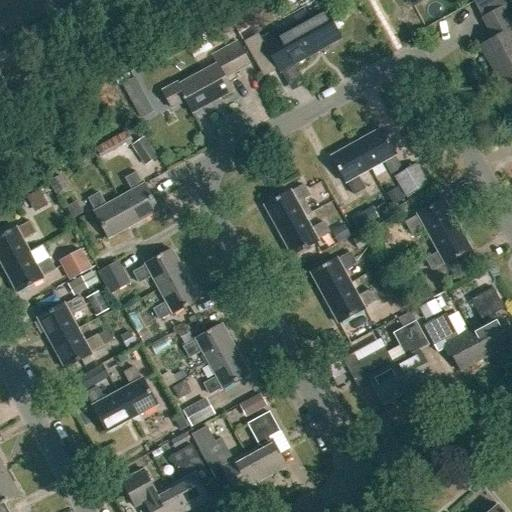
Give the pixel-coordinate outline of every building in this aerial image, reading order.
[(480,46),(505,92),(511,87),(511,32),(511,31),(511,30),(511,22),(504,7),(482,19),(493,39),(480,46)] [(340,38),(323,9),(277,34),(275,31),(260,39),(263,43),(278,69),(279,72),(340,38)] [(195,44),(201,53),(216,43),(210,34),(195,44)] [(185,101),(192,113),(232,91),(224,78),(249,64),(236,42),(212,56),(216,64),(178,85),(177,83),(162,91),(171,109),(185,101)] [(278,69),(263,43),(248,52),(263,78),(278,69)] [(133,78),(119,85),(128,101),(142,94),(133,78)] [(356,143),(370,169),(383,162),(390,174),(401,168),(394,156),(396,155),(381,129),(356,143)] [(132,148),(146,169),(159,160),(145,140),(132,148)] [(347,182),(353,195),(364,189),(357,176),(370,169),(356,143),(330,157),(345,183),(347,182)] [(383,195),(390,206),(426,183),(413,163),(391,177),(397,186),(383,195)] [(119,198),(133,225),(158,211),(144,184),(142,185),(135,173),(125,179),(132,191),(119,198)] [(263,205),(277,231),(304,216),(297,203),(309,196),(303,185),(291,192),(290,191),(263,205)] [(24,197),(32,214),(46,207),(38,190),(24,197)] [(93,212),(108,239),(133,225),(119,198),(105,205),(99,193),(88,199),(95,211),(93,212)] [(423,226),(430,239),(457,225),(443,200),(416,214),(417,216),(405,223),(411,233),(423,226)] [(277,231),(291,256),(318,241),(317,240),(329,233),(324,222),(311,229),(304,216),(277,231)] [(0,235),(0,262),(3,267),(29,253),(22,240),(34,233),(29,222),(16,229),(15,227),(0,235)] [(425,259),(431,270),(444,263),(444,265),(471,250),(457,225),(430,239),(438,253),(425,259)] [(361,234),(350,241),(355,250),(367,243),(361,234)] [(57,260),(67,281),(90,269),(80,248),(57,260)] [(151,276),(158,289),(185,275),(171,250),(144,264),(145,266),(133,272),(138,283),(151,276)] [(3,267),(16,293),(43,278),(42,277),(54,270),(49,260),(36,266),(29,253),(3,267)] [(310,273),(324,298),(350,284),(343,270),(355,264),(350,253),(337,260),(336,258),(310,273)] [(116,263),(97,273),(108,294),(127,284),(116,263)] [(153,309),(159,320),(171,313),(172,315),(199,300),(185,275),(158,289),(165,303),(153,309)] [(324,298),(338,324),(364,309),(363,307),(376,301),(370,290),(358,297),(350,284),(324,298)] [(471,331),(485,358),(511,344),(494,314),(504,309),(493,288),(471,300),(484,324),(471,331)] [(416,309),(423,321),(439,312),(432,300),(416,309)] [(443,341),(460,371),(485,358),(471,331),(458,338),(445,314),(423,326),(434,347),(443,341)] [(393,365),(408,391),(433,377),(419,351),(418,349),(428,343),(415,319),(392,332),(406,358),(393,365)] [(201,351),(208,364),(235,350),(221,324),(194,339),(195,340),(183,347),(189,358),(201,351)] [(115,346),(118,355),(142,345),(138,336),(115,346)] [(366,374),(382,405),(408,391),(393,365),(384,347),(358,361),(353,353),(342,359),(354,381),(366,374)] [(203,384),(209,395),(221,388),(222,389),(249,375),(235,350),(208,364),(216,377),(203,384)] [(117,392),(131,419),(157,405),(142,379),(141,379),(134,367),(123,373),(130,385),(117,392)] [(89,373),(74,381),(80,392),(95,384),(89,373)] [(92,406),(106,433),(131,419),(117,392),(104,399),(97,387),(86,393),(93,405),(92,406)] [(256,412),(266,407),(260,395),(249,400),(256,412)] [(214,416),(204,398),(179,411),(189,429),(214,416)] [(246,454),(261,481),(286,467),(269,437),(279,432),(268,412),(246,424),(259,447),(246,454)] [(185,434),(177,438),(181,445),(189,441),(185,434)] [(219,464),(235,494),(261,481),(246,454),(233,461),(221,438),(199,450),(209,470),(219,464)] [(169,487),(182,511),(186,511),(209,500),(192,470),(202,465),(191,445),(169,457),(182,480),(169,487)] [(144,502),(149,511),(182,511),(169,487),(156,494),(143,470),(121,482),(135,507),(144,502)] [(0,511),(7,511),(3,503),(19,495),(6,473),(0,477),(0,511)]
